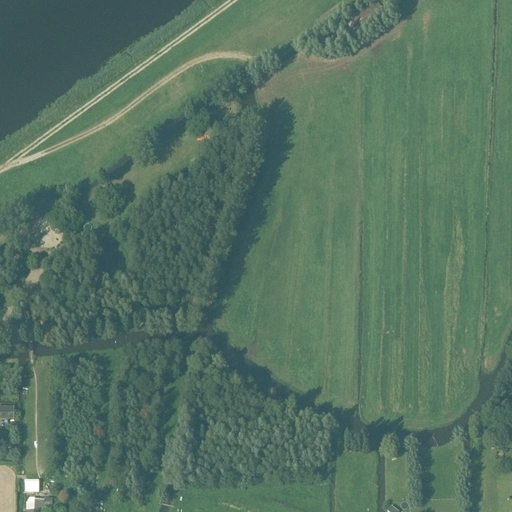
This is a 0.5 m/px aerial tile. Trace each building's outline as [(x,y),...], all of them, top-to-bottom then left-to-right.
[(206,122),(200,126),(204,133),(211,129),(206,122)] [(28,262),(23,321),(40,296),(73,317),(28,262)] [(93,281),(88,287),(96,293),(101,286),(93,281)] [(0,406),(0,420),(14,421),(14,407),(0,406)] [(51,511),(51,501),(29,501),(29,511),(38,511),(51,511)]
